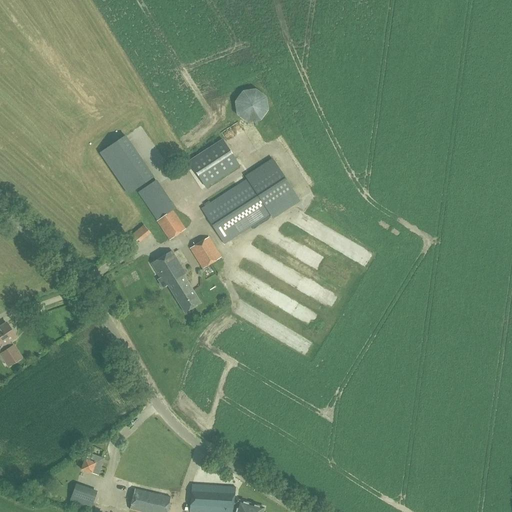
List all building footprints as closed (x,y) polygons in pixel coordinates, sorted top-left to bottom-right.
[(247,123),(261,121),(269,110),(267,96),(256,88),(242,90),(234,101),(236,115),(247,123)] [(101,152),(128,193),(153,176),(125,135),(101,152)] [(206,187),(240,165),(222,138),(188,161),(206,187)] [(247,176),(248,178),(201,209),(224,244),(271,214),(272,216),(299,199),(273,159),(247,176)] [(162,187),(156,179),(137,192),(143,200),(162,187)] [(186,229),(172,210),(157,220),(156,221),(169,240),(186,229)] [(137,245),(151,233),(144,225),(130,237),(137,245)] [(202,269),(221,257),(209,237),(189,248),(202,269)] [(353,253),(368,263),(374,254),(359,244),(353,253)] [(201,303),(184,276),(186,275),(171,251),(151,263),(160,278),(158,279),(163,287),(167,284),(185,313),(201,303)] [(285,274),(288,269),(269,257),(264,265),(279,274),(281,271),(285,274)] [(141,283),(146,280),(142,273),(137,276),(141,283)] [(17,336),(9,324),(0,329),(0,352),(1,353),(0,353),(9,368),(22,358),(13,345),(11,346),(8,342),(17,336)] [(98,475),(105,458),(87,452),(81,469),(98,475)] [(189,511),(232,511),(234,487),(191,484),(189,511)] [(73,501),(96,508),(100,495),(77,488),(73,501)] [(140,511),(167,511),(171,497),(134,489),(130,509),(140,511)] [(7,511),(8,511),(14,496),(8,494),(2,510),(7,511)] [(18,497),(14,508),(20,510),(24,500),(18,497)] [(262,511),(264,507),(239,500),(235,511),(262,511)]
